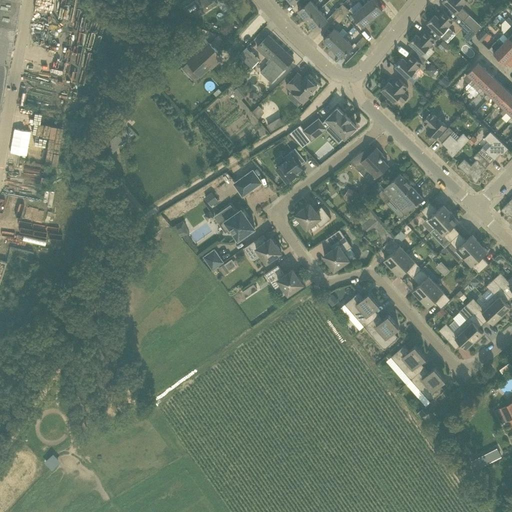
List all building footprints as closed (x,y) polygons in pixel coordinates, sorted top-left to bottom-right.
[(0,0),(0,111),(20,0),(0,0)] [(311,0),(310,0),(304,6),(298,10),(307,20),(319,9),(311,0)] [(374,0),(369,0),(367,2),(363,6),(373,18),(383,10),(374,0)] [(443,0),(456,13),(464,20),(469,14),(462,7),(465,4),(464,3),(467,0),(443,0)] [(347,14),(350,10),(346,7),(342,3),(339,7),(342,11),(347,14)] [(373,18),(363,6),(362,5),(353,13),(363,26),(373,18)] [(342,11),(339,7),(338,7),(331,15),(335,19),(342,11)] [(307,20),(315,29),(328,19),(319,9),(307,20)] [(347,14),(342,11),(335,19),(340,22),(347,14)] [(454,20),(445,11),(439,17),(435,14),(427,23),(441,35),(447,41),(455,33),(448,27),(449,26),(449,25),(454,20)] [(476,32),(466,22),(462,27),(467,32),(472,37),(474,35),(477,32),(476,32)] [(335,28),(324,39),(333,48),(344,36),(335,28)] [(417,34),(409,42),(422,54),(431,45),(436,39),(427,30),(420,37),(417,34)] [(204,37),(201,34),(200,32),(191,41),(195,46),(204,37)] [(294,58),(268,35),(257,47),(271,60),(260,72),(271,82),(284,69),(294,58)] [(342,57),(352,46),(353,45),(344,36),(333,48),(342,57)] [(367,40),(363,36),(356,44),(360,48),(367,40)] [(511,39),(509,37),(504,42),(500,37),(497,40),(511,54),(511,39)] [(449,44),(444,39),(438,46),(443,51),(444,49),(447,46),(449,44)] [(511,55),(511,54),(497,40),(492,46),(489,49),(493,53),(494,53),(505,63),(511,55)] [(194,49),(185,57),(201,74),(214,62),(215,64),(223,57),(220,54),(221,53),(218,52),(210,43),(198,53),(194,49)] [(260,60),(247,47),(239,55),(252,68),(260,60)] [(403,57),(395,66),(409,78),(416,69),(422,63),(413,54),(406,61),(403,57)] [(468,74),(475,81),(486,69),(478,61),(468,74)] [(426,69),(432,75),(434,73),(437,70),(437,69),(432,63),(426,69)] [(475,81),(471,85),(475,88),(479,92),(483,88),(494,76),(486,69),(475,81)] [(286,85),(303,101),(317,85),(306,75),(304,78),(298,72),(286,85)] [(445,87),(450,82),(444,76),(439,81),(445,87)] [(489,93),(485,97),(488,101),(492,96),(491,95),(502,84),(494,76),(483,88),(489,93)] [(381,89),(394,102),(399,97),(404,102),(409,96),(404,91),(408,87),(399,77),(393,84),(389,81),(381,89)] [(510,91),(502,84),(491,95),(492,96),(497,100),(492,105),(496,108),(500,104),(499,103),(510,91)] [(235,90),(242,99),(246,95),(239,87),(235,90)] [(217,96),(222,91),(219,88),(213,93),(217,96)] [(503,114),(511,104),(511,93),(510,91),(499,103),(500,104),(505,108),(500,112),(503,114)] [(428,101),(423,96),(419,101),(424,106),(428,101)] [(511,104),(503,114),(504,115),(511,123),(511,122),(511,104)] [(331,123),(345,137),(357,126),(338,107),(326,118),(322,122),(319,118),(304,130),(312,140),(327,128),(331,123)] [(427,107),(420,115),(423,118),(430,110),(427,107)] [(432,111),(423,121),(429,128),(426,131),(434,139),(447,126),(432,111)] [(271,131),(278,127),(273,120),(267,124),(271,131)] [(55,164),(61,126),(38,123),(35,144),(34,144),(33,153),(43,154),(42,162),(55,164)] [(120,124),(101,143),(109,152),(129,134),(120,124)] [(463,132),(459,136),(449,126),(438,138),(443,142),(442,143),(448,148),(446,150),(453,157),(470,138),(463,132)] [(502,155),(509,148),(491,131),(485,138),(488,140),(482,146),(483,147),(478,152),(490,163),(495,158),(500,153),(502,155)] [(473,136),(468,141),(472,145),(477,139),(473,136)] [(289,179),(291,181),(296,176),(295,174),(296,172),(302,167),(301,166),(306,161),(295,146),(289,151),(290,152),(284,157),(286,159),(276,167),(287,181),(289,179)] [(362,151),(350,160),(365,176),(370,170),(376,176),(389,165),(380,156),(383,153),(377,147),(367,157),(362,151)] [(474,156),(477,159),(472,165),(465,158),(458,165),(476,182),(482,175),(481,174),(486,168),(485,167),(490,163),(478,152),(474,156)] [(234,181),(242,194),(261,181),(252,168),(234,181)] [(405,214),(423,197),(400,172),(389,183),(380,191),(378,193),(387,202),(391,198),(405,214)] [(348,187),(345,194),(356,200),(359,193),(348,187)] [(212,191),(205,197),(211,206),(219,200),(212,191)] [(374,200),(370,197),(373,194),(370,191),(365,196),(371,203),(374,200)] [(511,197),(501,209),(508,216),(509,214),(511,216),(511,197)] [(424,214),(436,226),(451,212),(444,203),(438,209),(431,201),(421,210),(424,214)] [(316,220),(321,226),(331,218),(322,206),(316,210),(310,202),(296,213),(307,228),(316,220)] [(249,219),(242,208),(236,212),(231,205),(218,214),(228,229),(231,227),(238,239),(255,227),(253,225),(254,224),(250,218),(249,219)] [(370,206),(358,216),(378,239),(382,244),(394,233),(384,222),(370,206)] [(208,222),(215,217),(214,216),(210,210),(203,215),(208,222)] [(430,231),(445,246),(460,232),(453,225),(459,220),(451,212),(436,226),(430,231)] [(184,221),(176,224),(181,236),(189,233),(184,221)] [(326,238),(332,248),(324,254),(334,269),(349,259),(344,251),(352,246),(340,229),(326,238)] [(460,232),(445,246),(446,248),(452,243),(465,257),(480,242),(473,234),(467,240),(460,232)] [(271,237),(267,240),(263,234),(244,248),(253,260),(261,254),(267,262),(282,252),(271,237)] [(362,238),(369,245),(373,242),(366,234),(362,238)] [(384,259),(392,267),(408,252),(393,237),(383,246),(390,253),(384,259)] [(488,251),(480,242),(465,257),(479,273),(489,264),(482,256),(488,251)] [(213,269),(224,261),(215,248),(204,256),(213,269)] [(408,252),(392,267),(400,275),(406,270),(412,277),(422,268),(408,252)] [(445,274),(450,269),(442,260),(436,265),(445,274)] [(231,270),(226,263),(225,262),(219,267),(225,275),(231,270)] [(293,269),(285,274),(278,264),(265,273),(276,288),(282,284),(288,294),(303,283),(293,269)] [(413,290),(421,298),(436,283),(422,268),(412,277),(419,284),(413,290)] [(501,272),(493,278),(511,297),(511,296),(511,275),(508,279),(501,272)] [(475,285),(480,281),(476,277),(471,281),(475,285)] [(493,293),(487,299),(502,315),(511,306),(506,302),(511,297),(493,278),(486,285),(493,293)] [(436,283),(421,298),(428,306),(434,300),(441,308),(451,299),(436,283)] [(251,294),(247,288),(242,291),(246,297),(251,294)] [(345,303),(365,326),(377,316),(372,311),(380,304),(369,292),(364,297),(359,291),(345,303)] [(339,300),(333,293),(327,299),(332,306),(339,300)] [(502,315),(487,299),(481,305),(473,297),(466,304),(484,323),(489,318),(493,323),(502,315)] [(466,319),(460,324),(475,340),(483,332),(479,327),(484,323),(466,304),(459,311),(466,319)] [(442,316),(446,312),(441,308),(437,312),(442,316)] [(377,316),(365,326),(385,349),(398,337),(398,336),(396,338),(391,333),(399,326),(388,314),(381,321),(377,316)] [(475,340),(460,324),(455,319),(449,325),(446,322),(439,330),(456,348),(461,344),(466,348),(475,340)] [(391,356),(411,379),(423,369),(418,364),(426,357),(415,345),(408,352),(403,347),(406,345),(391,356)] [(423,369),(411,379),(431,401),(445,389),(440,384),(445,379),(435,367),(427,374),(423,369)] [(511,401),(505,405),(499,408),(506,421),(509,419),(511,417),(511,401)] [(422,417),(426,413),(422,408),(418,412),(422,417)] [(468,462),(471,468),(497,455),(493,447),(479,455),(480,455),(468,462)] [(50,469),(59,461),(52,453),(43,461),(50,469)]
